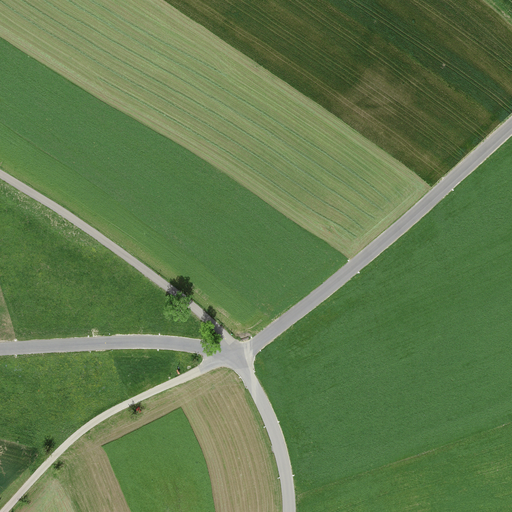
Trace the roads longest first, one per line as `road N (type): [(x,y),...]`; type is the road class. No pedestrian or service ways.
road 1 (tertiary): [(236,355),(316,298),(511,125)]
road 2 (unclassified): [(2,511),(90,424),(236,355)]
road 3 (tertiary): [(0,348),(139,341),(236,355)]
road 4 (tertiary): [(289,511),(275,432),(236,355)]
